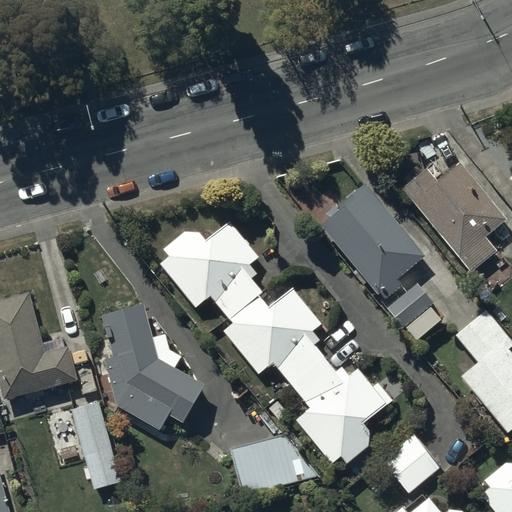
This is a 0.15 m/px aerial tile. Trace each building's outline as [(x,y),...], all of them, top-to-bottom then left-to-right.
[(403,180),(471,265),(497,245),(486,231),(508,214),(461,155),(438,173),(428,160),(403,180)] [(329,212),(321,219),(384,295),(402,280),(397,274),(427,249),(365,176),(340,197),(338,196),(325,208),(329,212)] [(164,252),(154,260),(192,306),(207,294),(227,320),(218,327),(255,372),(271,359),(309,405),(293,418),(329,462),(338,454),(344,461),(366,443),(367,425),(361,417),(386,398),(374,383),(370,386),(354,366),(346,372),(340,363),(334,367),(314,341),(320,337),(312,328),(321,321),(290,281),(266,300),(259,291),(262,288),(252,276),(257,272),(248,260),(255,255),(226,216),(203,234),(198,227),(181,228),(159,246),(164,252)] [(431,301),(415,281),(385,306),(401,326),(431,301)] [(0,386),(3,396),(72,378),(63,344),(40,351),(24,290),(0,296),(0,386)] [(179,419),(202,381),(155,354),(140,301),(100,312),(112,354),(102,356),(114,402),(160,428),(168,413),(179,419)] [(477,356),(461,370),(510,428),(511,425),(511,348),(509,344),(511,340),(511,335),(486,305),(455,331),(477,356)] [(90,486),(117,479),(96,400),(69,407),(90,486)] [(284,429),(230,443),(243,491),(316,471),(284,429)] [(442,460),(414,429),(381,458),(408,489),(442,460)] [(487,484),(477,492),(494,511),(511,511),(511,460),(503,460),(482,478),(487,484)] [(462,511),(459,508),(446,506),(440,511),(425,493),(405,509),(400,504),(391,511),(462,511)]
